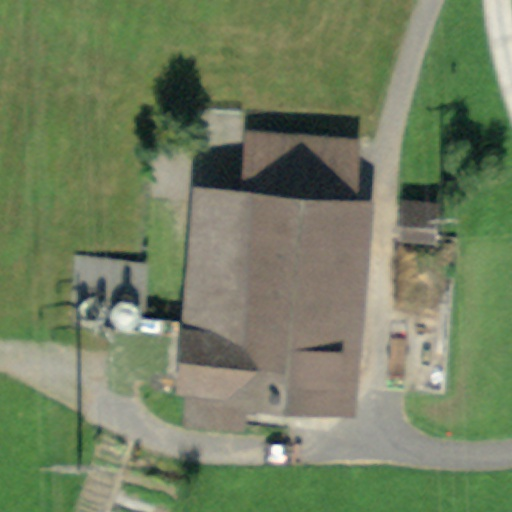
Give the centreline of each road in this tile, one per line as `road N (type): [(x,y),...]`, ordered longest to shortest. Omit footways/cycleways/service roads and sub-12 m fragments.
road 1 (track): [(511,454),(183,442),(59,377),(0,356)]
road 2 (track): [(362,447),(381,183),(429,0)]
